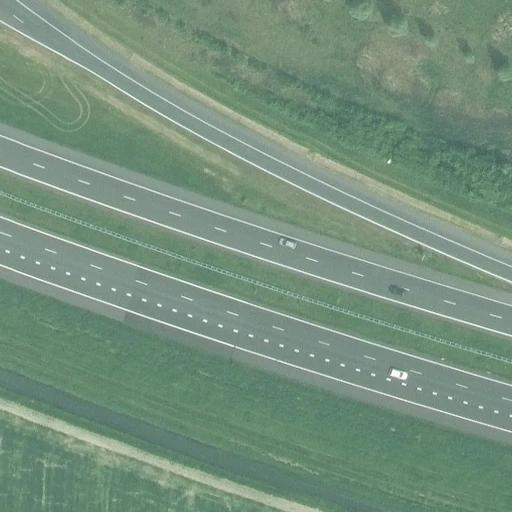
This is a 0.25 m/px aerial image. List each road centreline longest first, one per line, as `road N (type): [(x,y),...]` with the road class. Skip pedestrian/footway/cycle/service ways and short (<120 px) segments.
road 1 (motorway): [(511,274),(198,127),(0,0)]
road 2 (motorway): [(511,320),(208,225),(0,149)]
road 3 (motorway): [(0,231),(511,399)]
